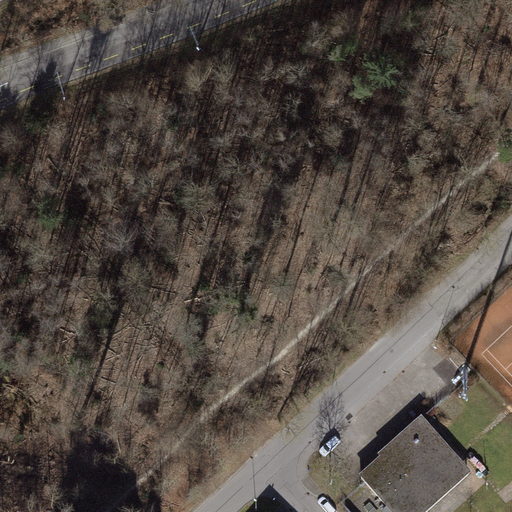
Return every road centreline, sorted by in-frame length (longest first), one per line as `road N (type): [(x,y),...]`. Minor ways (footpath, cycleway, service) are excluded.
road 1 (residential): [(511,232),(269,463)]
road 2 (tertiary): [(0,90),(237,0)]
